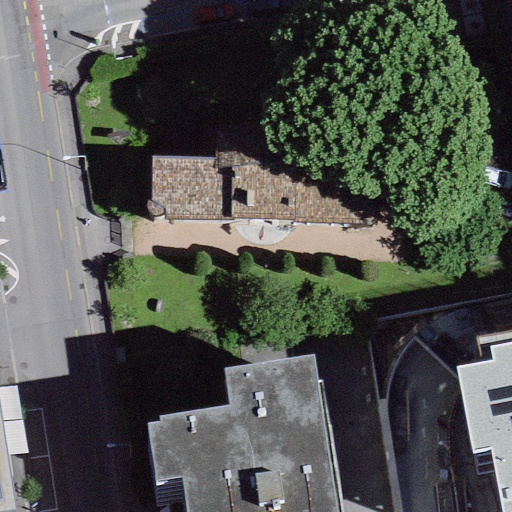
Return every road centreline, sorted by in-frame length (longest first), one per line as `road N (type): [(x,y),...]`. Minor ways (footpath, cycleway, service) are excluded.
road 1 (tertiary): [(79,511),(5,37)]
road 2 (residential): [(5,37),(212,0)]
